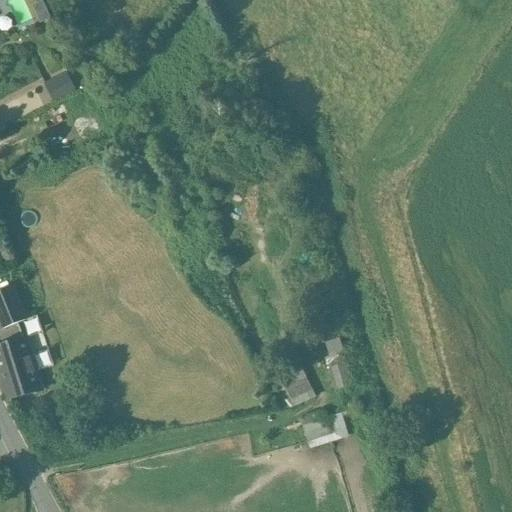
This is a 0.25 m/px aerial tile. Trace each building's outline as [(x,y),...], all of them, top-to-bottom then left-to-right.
[(64,71),(42,82),(51,100),(73,90),(64,71)] [(86,110),(79,97),(63,105),(80,138),(97,129),(87,109),(86,110)] [(10,285),(0,289),(0,324),(1,328),(24,319),(10,285)] [(57,317),(34,324),(45,358),(68,350),(57,317)] [(24,337),(0,345),(0,385),(4,399),(41,388),(24,337)] [(342,362),(327,367),(334,390),(348,385),(342,362)] [(309,397),(295,369),(277,377),(291,405),(309,397)] [(317,405),(293,415),(302,438),(326,428),(317,405)]
